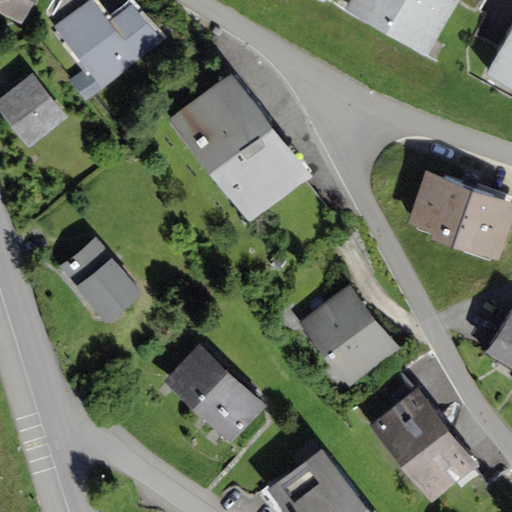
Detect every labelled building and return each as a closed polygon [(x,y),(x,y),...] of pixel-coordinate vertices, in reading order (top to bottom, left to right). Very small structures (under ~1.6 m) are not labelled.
[(30,0),(0,0),(0,4),(21,16),(30,0)] [(98,0),(83,0),(52,25),(86,67),(71,79),(87,100),(165,37),(134,0),(127,0),(110,14),(98,0)] [(349,0),(346,5),(424,51),(454,0),(349,0)] [(511,26),(483,71),(511,88),(511,26)] [(232,62),(168,114),(249,216),(314,164),(232,62)] [(35,68),(0,95),(0,104),(30,143),(70,112),(35,68)] [(511,192),(426,162),(406,218),(498,251),(511,211),(511,192)] [(143,288),(97,235),(62,265),(108,318),(143,288)] [(361,292),(306,331),(342,381),(397,343),(361,292)] [(511,303),(487,345),(511,359),(511,303)] [(268,398),(199,338),(165,378),(234,437),(268,398)] [(478,455),(433,388),(383,421),(428,488),(478,455)] [(385,511),(341,451),(288,489),(304,511),(385,511)]
